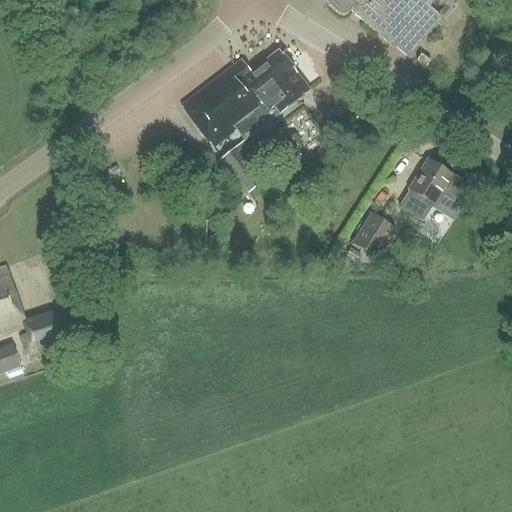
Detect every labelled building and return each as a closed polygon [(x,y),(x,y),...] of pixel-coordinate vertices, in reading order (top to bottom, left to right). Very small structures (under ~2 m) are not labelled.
[(408,55),(439,20),(426,8),(431,2),(428,0),(322,0),(340,16),(346,15),(350,11),(394,49),(397,46),(408,55)] [(244,140),(277,114),(278,115),(308,92),(277,52),(250,72),(241,61),(181,108),(212,148),(236,129),(244,140)] [(211,167),(238,200),(270,175),(244,142),(211,167)] [(432,210),(436,205),(453,216),(462,201),(463,202),(472,189),(427,161),(399,207),(422,221),(430,208),(432,210)] [(397,231),(370,214),(351,244),(378,261),(397,231)] [(108,262),(119,260),(115,234),(103,236),(108,262)] [(66,344),(90,336),(87,302),(25,323),(6,267),(0,268),(0,336),(26,328),(28,334),(18,337),(27,362),(67,349),(66,344)] [(12,344),(0,347),(0,375),(20,368),(12,344)] [(63,353),(44,359),(48,372),(67,366),(63,353)]
